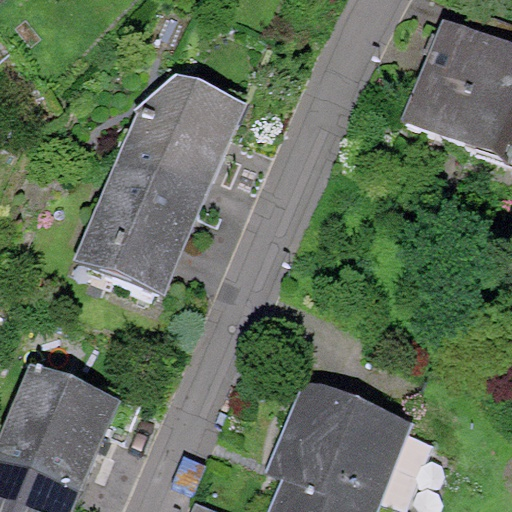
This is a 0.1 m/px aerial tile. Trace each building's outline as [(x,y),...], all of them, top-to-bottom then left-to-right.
[(0,0),(0,13),(14,1),(13,0),(0,0)] [(511,132),(511,71),(440,42),(402,134),(495,173),(511,132)] [(176,100),(135,126),(113,183),(209,219),(244,126),(176,100)] [(209,219),(113,183),(75,281),(168,318),(209,219)] [(376,511),(412,424),(300,381),(265,470),(284,475),(371,511),(376,511)] [(78,511),(115,422),(29,387),(0,457),(0,488),(57,511),(78,511)] [(371,511),(284,475),(268,511),(371,511)] [(57,511),(0,488),(0,511),(57,511)]
